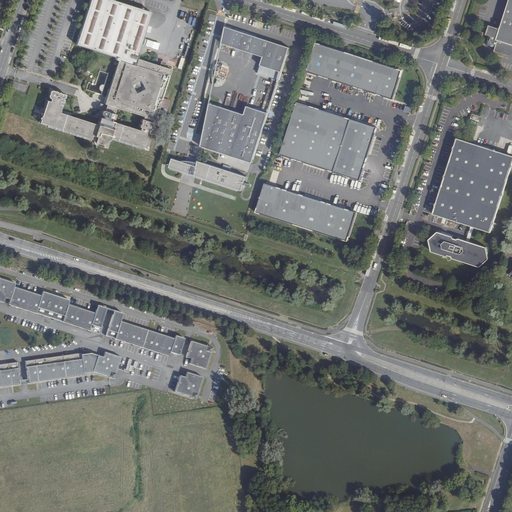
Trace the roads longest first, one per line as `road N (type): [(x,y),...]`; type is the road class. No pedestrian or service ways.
road 1 (secondary): [(349,346),(0,236)]
road 2 (secondary): [(0,244),(346,355)]
road 3 (unclassified): [(349,346),(441,64)]
road 4 (unclassified): [(240,0),(441,64)]
road 5 (secondary): [(346,355),(511,415)]
road 6 (secondary): [(511,402),(349,346)]
